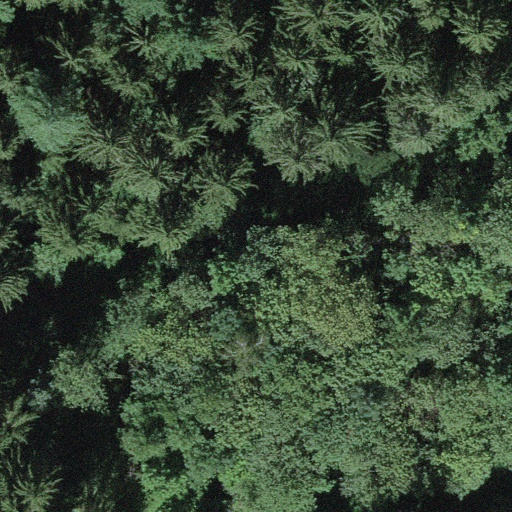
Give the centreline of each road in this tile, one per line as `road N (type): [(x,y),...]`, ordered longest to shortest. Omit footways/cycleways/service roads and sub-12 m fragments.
road 1 (track): [(0,294),(511,145)]
road 2 (track): [(511,478),(376,511)]
